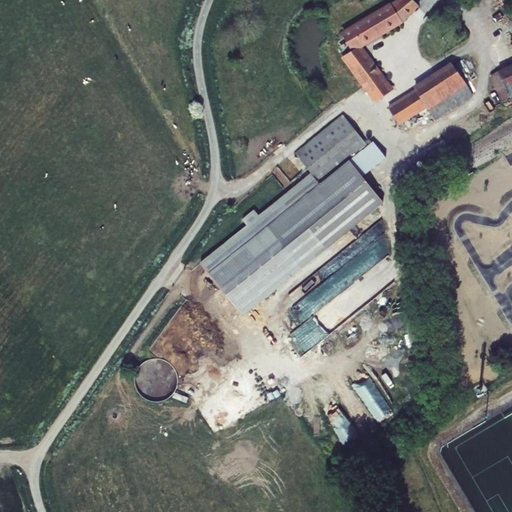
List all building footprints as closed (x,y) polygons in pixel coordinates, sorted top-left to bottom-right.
[(409,11),(402,0),(337,39),(345,53),(365,42),(388,27),(409,11)] [(382,94),(352,52),(338,62),(368,104),(382,94)] [(384,112),(398,132),(422,116),(429,125),(466,99),(455,84),(466,76),(455,60),(407,94),(408,96),(384,112)] [(511,66),(491,75),(502,102),(511,97),(511,66)] [(358,155),(333,123),(285,161),(302,183),(201,263),(241,317),(374,210),(353,184),(376,166),(364,150),(358,155)] [(312,275),(307,283),(315,289),(333,275),(337,278),(342,272),(345,276),(348,274),(354,266),(356,269),(362,265),(364,262),(360,257),(364,254),(374,262),(376,265),(389,247),(390,249),(394,244),(393,243),(396,239),(392,242),(387,239),(369,253),(385,232),(376,226),(312,275)] [(331,330),(395,283),(390,276),(381,264),(317,311),(331,330)] [(384,363),(370,375),(394,403),(408,391),(384,363)]
